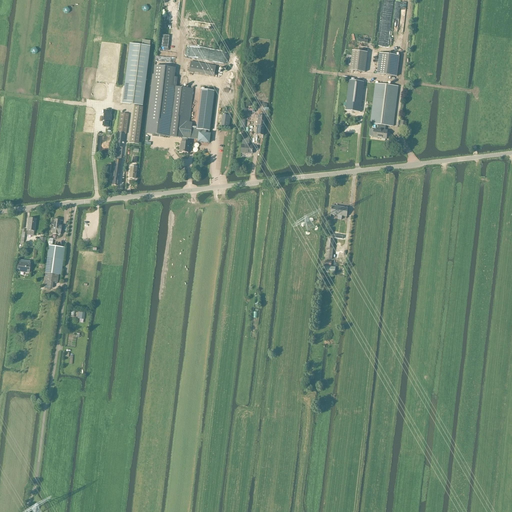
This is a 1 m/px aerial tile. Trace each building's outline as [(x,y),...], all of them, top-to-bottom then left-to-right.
[(130,44),(122,103),(142,106),(149,46),(130,44)] [(353,51),(350,71),(365,73),(368,52),(353,51)] [(379,53),(377,74),(397,77),(400,56),(379,53)] [(190,62),(188,72),(213,77),(215,66),(190,62)] [(152,78),(146,134),(181,138),(186,139),(190,139),(191,126),(192,123),(189,123),(193,89),(176,87),(177,78),(174,78),(175,68),(155,66),(153,78),(152,78)] [(349,80),(345,111),(356,112),(360,112),(364,82),(360,82),(349,80)] [(372,116),(371,124),(379,125),(378,130),(374,129),(373,138),(386,139),(387,131),(384,130),(385,125),(393,127),(398,87),(381,84),(376,84),(372,116)] [(191,126),(190,139),(198,140),(197,142),(208,143),(210,134),(208,134),(208,131),(209,131),(214,91),(201,90),(196,127),(191,126)] [(134,106),(130,143),(138,144),(143,107),(134,106)] [(112,161),(111,166),(113,167),(113,173),(112,185),(117,186),(122,148),(123,148),(125,134),(126,134),(128,114),(120,113),(117,133),(116,147),(114,161),(112,161)] [(257,116),(256,135),(263,136),(265,117),(257,116)] [(181,138),(180,152),(188,153),(189,143),(186,143),(186,139),(181,138)] [(241,145),(240,153),(251,154),(252,146),(248,146),(249,138),(246,138),(246,139),(242,139),(242,145),(241,145)] [(331,210),(331,215),(338,216),(337,219),(341,219),(342,216),(347,217),(348,208),(332,206),(331,209),(331,208),(331,210)] [(28,231),(27,235),(33,235),(34,231),(35,219),(29,219),(27,231),(28,231)] [(52,221),(52,225),(54,225),(52,234),(58,235),(60,235),(61,226),(59,226),(60,221),(54,220),(54,221),(52,221)] [(44,281),(44,287),(52,288),(53,282),(57,283),(59,275),(60,266),(61,261),(62,248),(49,246),(47,259),(45,273),(44,281)] [(333,255),(326,255),(324,272),(331,272),(333,255)] [(18,263),(17,271),(29,273),(30,264),(18,263)]
